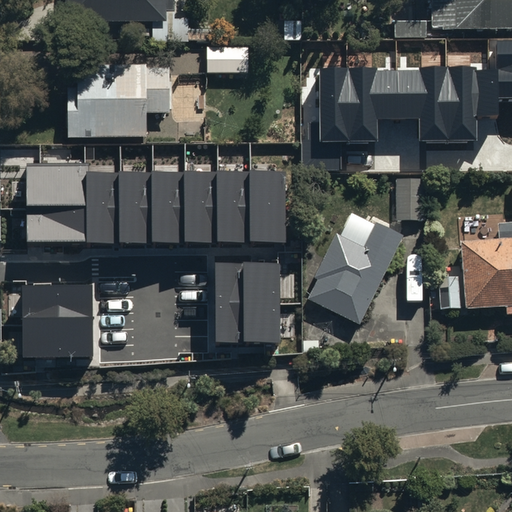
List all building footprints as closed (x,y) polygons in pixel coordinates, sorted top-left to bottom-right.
[(168,0),(65,0),(66,33),(169,32),(168,0)] [(226,0),(227,36),(285,36),(284,0),(226,0)] [(511,30),(511,0),(431,0),(432,30),(511,30)] [(428,21),(395,21),(395,40),(428,40),(428,21)] [(495,67),(319,69),(319,142),(377,141),(377,117),(417,117),(418,141),(474,141),(473,118),(498,118),(498,99),(511,98),(511,40),(494,40),(495,67)] [(248,54),(208,54),(207,80),(248,80),(248,54)] [(70,74),(69,147),(147,148),(147,122),(171,122),(171,77),(151,77),(151,66),(133,65),(133,74),(70,74)] [(337,157),(314,157),(314,171),(327,171),(327,181),(359,182),(359,168),(337,168),(337,157)] [(27,163),(28,245),(284,243),(283,171),(88,173),(88,163),(27,163)] [(425,185),(396,184),(395,226),(424,227),(425,185)] [(511,228),(499,229),(500,245),(461,248),(466,314),(505,311),(506,320),(511,319),(511,228)] [(308,307),(325,315),(360,332),(369,315),(404,246),(375,231),(369,245),(342,231),(314,286),(318,288),(308,307)] [(279,262),(215,263),(216,342),(280,342),(279,262)] [(91,285),(22,286),(23,358),(92,357),(91,285)] [(459,316),(457,287),(438,288),(440,317),(459,316)]
